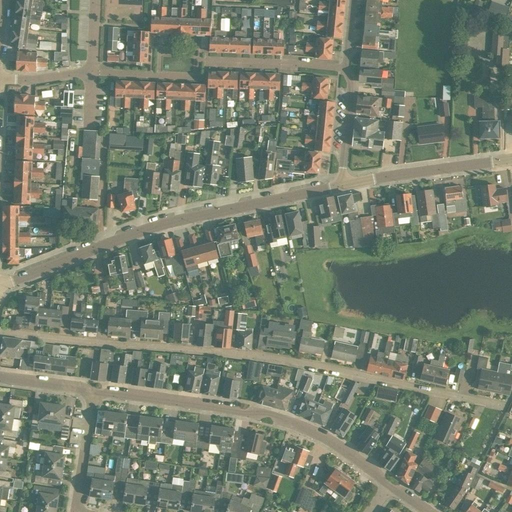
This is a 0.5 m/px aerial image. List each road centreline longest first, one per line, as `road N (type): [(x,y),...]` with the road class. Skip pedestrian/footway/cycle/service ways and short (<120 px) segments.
road 1 (residential): [(499,405),(301,364),(0,331)]
road 2 (residential): [(0,287),(149,228),(342,186)]
road 3 (residential): [(391,485),(294,422),(93,391)]
road 4 (residential): [(0,83),(91,72),(196,77)]
road 5 (residential): [(342,186),(511,159)]
road 6 (residential): [(347,67),(213,60)]
road 7 (residential): [(93,391),(76,511)]
road 8 (residential): [(342,186),(347,67)]
